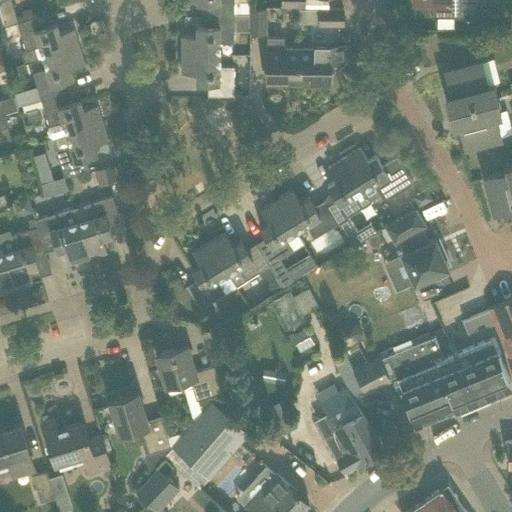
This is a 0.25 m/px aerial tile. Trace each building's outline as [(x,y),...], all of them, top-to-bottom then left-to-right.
[(10,0),(0,0),(0,12),(4,26),(17,21),(10,0)] [(196,0),(197,3),(209,3),(208,14),(234,14),(233,0),(196,0)] [(413,0),(414,1),(433,2),(432,16),(460,16),(460,0),(413,0)] [(249,33),(267,33),(267,8),(249,7),(249,33)] [(345,7),(319,7),(319,25),(344,26),(345,7)] [(234,42),(234,14),(208,14),(208,25),(197,25),(197,35),(182,35),(182,54),(221,54),(221,42),(234,42)] [(24,63),(42,57),(79,46),(74,28),(60,32),(57,23),(46,26),(42,15),(17,23),(26,50),(22,56),(24,63)] [(284,36),(267,37),(267,83),(299,83),(299,47),(284,47),(284,36)] [(32,72),(39,93),(40,99),(66,92),(62,81),(74,77),(71,68),(85,64),(79,46),(42,57),(46,68),(32,72)] [(299,47),(299,83),(331,84),(331,48),(299,47)] [(208,83),(208,95),(234,95),(234,66),(221,65),(221,54),(182,54),(182,72),(197,72),(196,82),(208,83)] [(501,110),(494,83),(488,84),(481,61),(445,70),(452,94),(446,95),(453,123),(459,122),(465,145),(501,136),(495,112),(501,110)] [(69,102),(66,92),(40,99),(43,106),(49,125),(47,130),(49,135),(52,137),(103,122),(97,104),(83,108),(80,99),(69,102)] [(0,115),(18,109),(14,96),(0,99),(0,115)] [(40,99),(22,104),(24,111),(43,106),(40,99)] [(65,176),(67,176),(88,169),(85,158),(97,154),(94,144),(108,140),(103,122),(52,137),(53,137),(65,176)] [(344,157),(364,189),(374,183),(383,197),(388,198),(413,183),(396,156),(382,164),(376,154),(368,160),(360,147),(344,157)] [(364,189),(344,157),(328,167),(336,179),(327,185),(333,194),(324,200),(337,223),(338,222),(347,237),(358,230),(349,215),(372,201),(364,189)] [(511,162),(507,164),(509,169),(485,176),(495,212),(511,207),(511,162)] [(112,163),(93,169),(99,186),(117,180),(112,163)] [(54,179),(50,168),(38,172),(41,183),(54,179)] [(292,189),(276,199),(295,231),(306,225),(313,237),(337,223),(324,200),(315,206),(308,196),(300,202),(292,189)] [(120,220),(113,195),(75,207),(89,257),(107,252),(103,237),(112,235),(109,223),(120,220)] [(285,238),(295,231),(276,199),(260,209),(268,221),(260,227),(266,236),(256,242),(270,264),(293,250),(285,238)] [(89,257),(75,207),(36,219),(38,226),(39,226),(43,243),(44,243),(54,240),(57,251),(67,248),(71,263),(89,257)] [(434,277),(433,274),(448,268),(447,264),(450,263),(443,247),(440,249),(435,238),(429,241),(422,226),(425,224),(416,208),(386,225),(395,241),(398,240),(404,252),(402,253),(415,282),(418,281),(419,284),(434,277)] [(9,229),(0,232),(0,237),(5,251),(15,288),(33,282),(29,268),(38,265),(35,254),(46,251),(44,243),(43,243),(39,226),(38,226),(36,219),(35,219),(34,218),(28,220),(31,229),(11,235),(9,229)] [(270,293),(282,285),(269,264),(270,264),(256,242),(247,248),(241,238),(232,243),(224,231),(208,241),(228,273),(235,286),(257,272),(270,293)] [(0,292),(15,288),(5,251),(0,237),(0,292)] [(228,273),(208,241),(193,251),(200,263),(192,269),(198,279),(188,285),(201,307),(225,292),(218,280),(228,273)] [(306,285),(276,303),(288,322),(318,305),(306,285)] [(511,298),(489,307),(490,308),(495,321),(511,363),(511,298)] [(495,321),(490,308),(463,319),(468,332),(495,321)] [(387,355),(416,423),(496,390),(497,395),(511,389),(509,385),(511,383),(492,336),(425,364),(417,343),(387,355)] [(356,372),(368,393),(391,381),(376,355),(373,348),(365,352),(359,341),(344,350),(356,372)] [(157,353),(167,384),(190,377),(197,399),(223,391),(215,365),(195,371),(187,344),(157,353)] [(332,357),(343,378),(356,372),(344,350),(332,357)] [(146,419),(138,392),(110,400),(120,433),(121,433),(126,447),(144,442),(148,453),(170,447),(161,415),(146,419)] [(348,452),(337,457),(345,471),(382,450),(355,400),(327,415),(348,452)] [(249,432),(213,401),(173,445),(210,477),(249,432)] [(58,430),(54,418),(42,421),(55,463),(83,455),(89,474),(112,467),(102,435),(88,439),(83,422),(58,430)] [(14,475),(34,469),(21,425),(0,430),(0,463),(10,461),(14,475)] [(159,469),(137,490),(156,509),(178,487),(159,469)] [(49,477),(47,470),(33,474),(41,501),(55,497),(49,477)] [(266,507),(261,511),(299,511),(308,501),(289,483),(289,484),(277,473),(255,496),(266,507)] [(442,487),(421,501),(428,511),(466,511),(448,484),(442,488),(442,487)] [(63,494),(55,497),(60,511),(71,508),(68,497),(63,494)] [(428,511),(421,501),(405,511),(428,511)]
